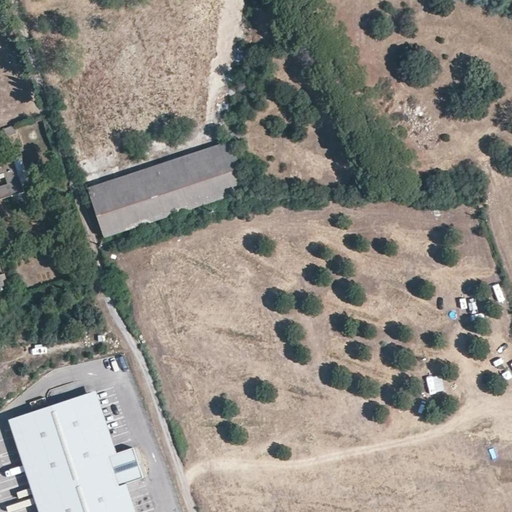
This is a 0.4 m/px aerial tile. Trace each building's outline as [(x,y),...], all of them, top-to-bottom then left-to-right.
[(18,133),(15,125),(6,129),(9,137),(18,133)] [(233,148),(231,141),(89,187),(92,194),(233,148)] [(92,194),(106,236),(247,189),(238,160),(233,148),(92,194)] [(13,159),(0,163),(0,199),(24,191),(13,159)] [(88,393),(111,455),(119,452),(96,390),(88,393)] [(88,393),(18,419),(51,511),(131,511),(121,485),(129,482),(147,476),(136,446),(119,452),(111,455),(88,393)] [(10,422),(42,511),(139,511),(129,482),(121,485),(131,511),(51,511),(18,419),(10,422)]
